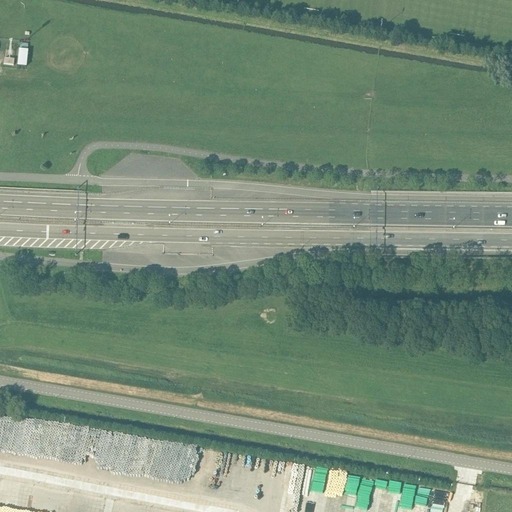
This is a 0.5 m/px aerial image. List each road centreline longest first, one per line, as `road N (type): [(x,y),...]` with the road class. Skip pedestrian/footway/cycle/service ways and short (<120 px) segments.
road 1 (unclassified): [(511,470),(0,381)]
road 2 (primary): [(511,219),(0,207)]
road 3 (primary): [(0,229),(511,240)]
road 4 (unknown): [(0,463),(233,511)]
